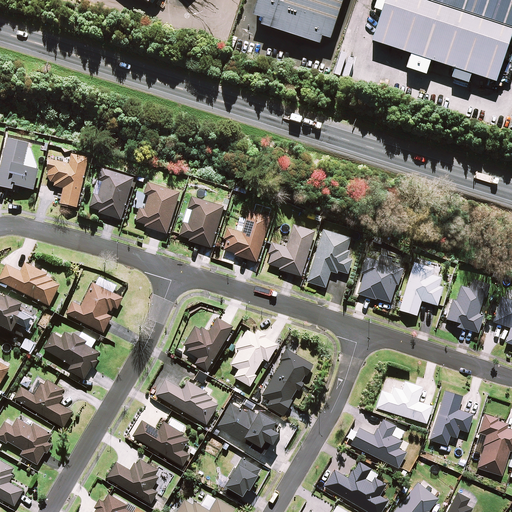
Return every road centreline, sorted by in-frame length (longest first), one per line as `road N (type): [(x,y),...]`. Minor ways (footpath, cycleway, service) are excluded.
road 1 (trunk): [(511,191),(0,30)]
road 2 (residential): [(53,511),(109,415),(174,270)]
road 3 (residential): [(360,329),(330,413),(272,511)]
road 4 (residential): [(174,270),(360,329)]
road 5 (residential): [(0,226),(13,223),(174,270)]
road 6 (residential): [(360,329),(511,378)]
